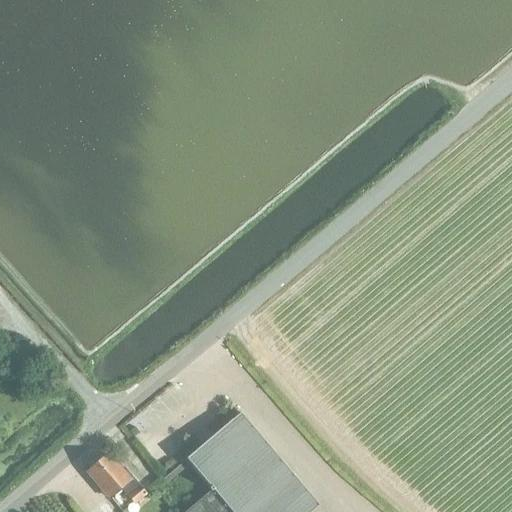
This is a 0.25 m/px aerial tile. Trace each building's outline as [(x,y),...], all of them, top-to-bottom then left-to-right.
[(241,414),(187,459),(213,489),(232,511),(310,511),(318,506),(241,414)] [(89,472),(88,472),(110,498),(110,497),(121,488),(135,504),(146,495),(124,469),(121,471),(108,455),(100,462),(94,461),(90,465),(90,471),(89,472)] [(163,480),(167,483),(185,468),(182,464),(163,480)] [(232,511),(213,489),(186,511),(232,511)] [(169,507),(173,511),(177,507),(173,503),(169,507)]
